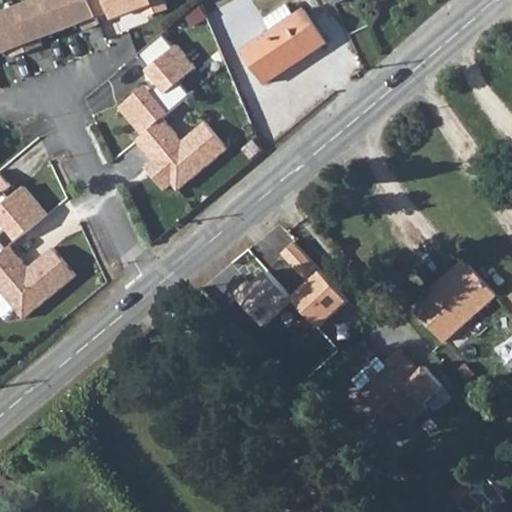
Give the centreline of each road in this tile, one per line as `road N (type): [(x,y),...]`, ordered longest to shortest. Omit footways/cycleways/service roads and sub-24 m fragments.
road 1 (tertiary): [(146,289),(497,0)]
road 2 (residential): [(146,289),(53,83)]
road 3 (tertiary): [(0,410),(146,289)]
